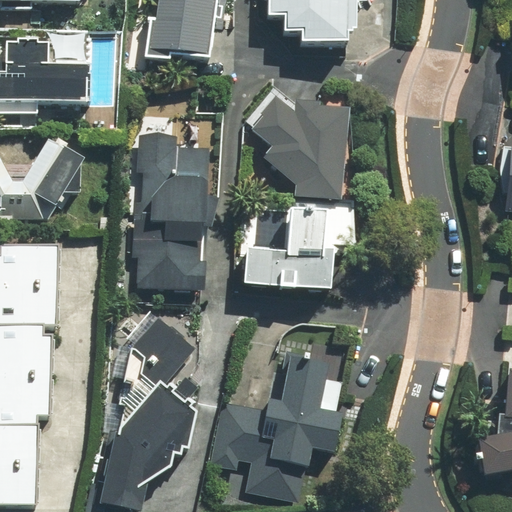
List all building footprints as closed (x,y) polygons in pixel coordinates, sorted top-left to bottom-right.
[(149,0),(146,23),(149,25),(144,61),(169,63),(169,59),(209,65),(213,30),(222,32),(226,0),(149,0)] [(265,0),(264,21),(283,22),(282,38),(300,38),(300,49),(347,48),(346,40),(349,40),(350,37),(355,36),(354,10),(365,8),(365,0),(265,0)] [(0,118),(39,119),(39,106),(91,106),(89,68),(49,67),(49,47),(38,47),(37,43),(17,43),(16,46),(5,47),(7,64),(0,64),(0,118)] [(294,189),(293,198),(339,203),(348,111),(316,108),(317,105),(294,104),(292,114),(272,97),(245,122),(253,129),(252,133),(271,150),(265,163),(294,189)] [(176,139),(139,137),(129,260),(138,260),(137,290),(204,296),(210,232),(217,203),(206,200),(208,151),(176,147),(176,139)] [(52,147),(47,143),(30,175),(23,186),(13,185),(0,161),(0,217),(11,218),(15,224),(49,223),(64,198),(79,197),(84,164),(66,154),(70,148),(57,142),(52,147)] [(253,251),(246,250),(243,288),(328,295),(333,255),(355,247),(352,207),(292,203),(284,254),(273,253),(272,245),(253,243),(253,251)] [(62,246),(0,244),(0,508),(38,511),(38,441),(38,422),(49,420),(53,339),(41,338),(43,334),(57,331),(62,246)] [(157,320),(130,350),(122,384),(129,386),(118,429),(117,433),(96,506),(122,511),(140,511),(148,485),(172,469),(173,457),(182,459),(182,451),(186,454),(193,419),(187,409),(183,405),(195,386),(185,380),(170,395),(164,389),(194,348),(157,320)] [(309,358),(287,351),(283,368),(286,371),(280,405),(269,401),(265,411),(221,403),(210,465),(237,472),(239,462),(251,465),(246,493),(299,505),(306,470),(311,451),(333,456),(342,418),(320,413),(330,367),(308,363),(309,358)] [(511,373),(506,373),(501,420),(496,419),(494,440),(477,443),(481,479),(511,474),(511,373)]
